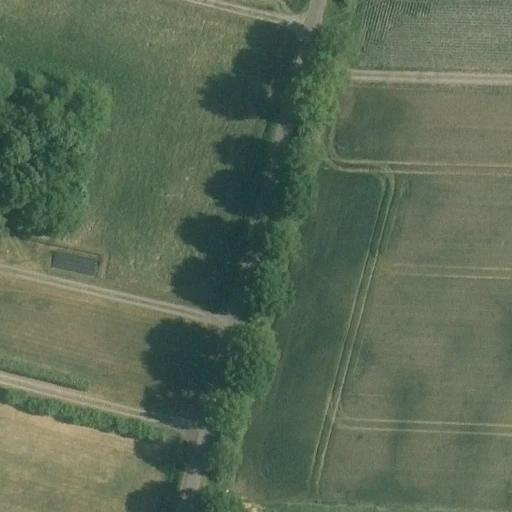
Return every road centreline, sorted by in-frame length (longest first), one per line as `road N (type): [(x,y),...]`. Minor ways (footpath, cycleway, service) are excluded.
road 1 (unclassified): [(184,511),(318,0)]
road 2 (unknown): [(234,320),(0,263)]
road 3 (track): [(300,74),(511,79)]
